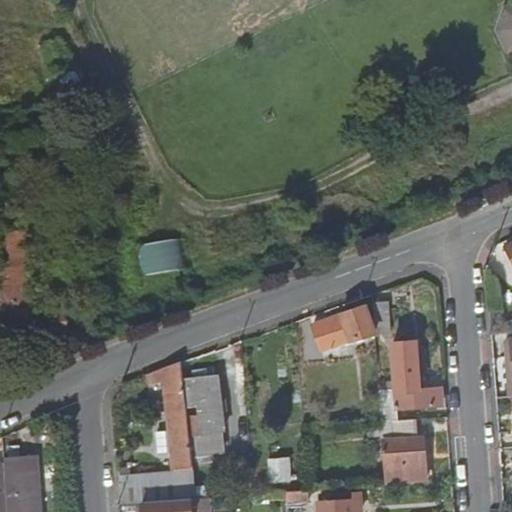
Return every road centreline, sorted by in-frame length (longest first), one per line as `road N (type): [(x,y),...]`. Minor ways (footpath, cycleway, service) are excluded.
road 1 (residential): [(451,228),(78,363)]
road 2 (residential): [(472,511),(451,228)]
road 3 (residential): [(89,511),(78,363)]
